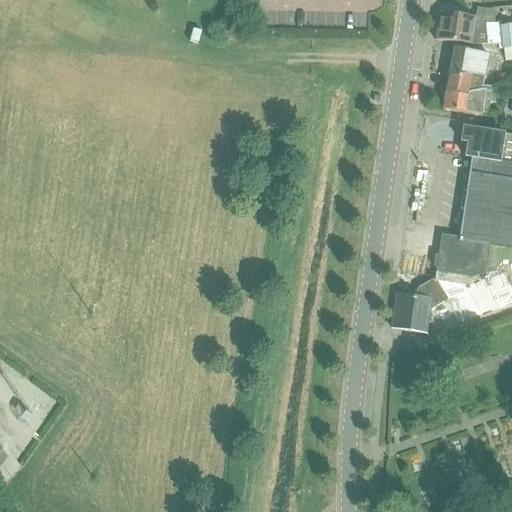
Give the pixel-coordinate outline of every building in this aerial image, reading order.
[(440,14),(436,41),(461,45),(499,42),(498,23),(494,23),(489,24),(475,22),(475,19),(440,14)] [(511,45),(511,22),(501,24),(503,47),(511,45)] [(454,48),(448,77),(472,75),(484,77),(488,56),(472,53),(472,51),(454,48)] [(448,77),(445,94),(466,98),(467,95),(492,89),(492,85),(489,84),(482,86),(484,77),(472,75),(448,77)] [(444,98),(442,110),(459,113),(481,117),(482,114),(488,115),(490,100),(500,101),(502,86),(492,85),(492,89),(467,95),(466,98),(445,94),(444,98)] [(441,239),(436,273),(469,278),(484,273),(488,246),(511,249),(511,136),(503,136),(467,130),(464,145),(474,146),(459,241),(441,239)] [(439,289),(435,281),(419,290),(417,300),(404,298),(403,308),(396,307),(392,330),(426,335),(430,312),(446,302),(439,289)]
